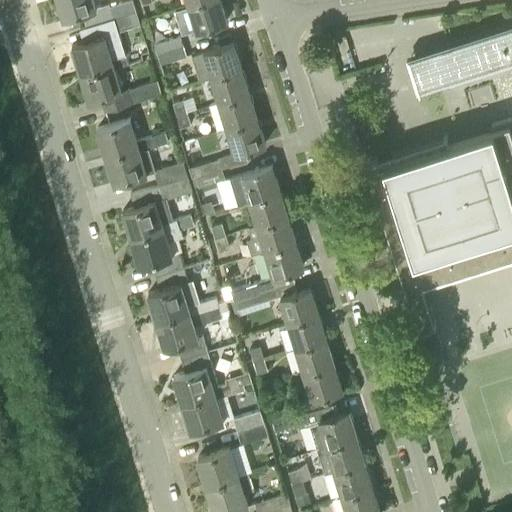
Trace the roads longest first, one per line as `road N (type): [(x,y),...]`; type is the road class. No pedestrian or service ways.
road 1 (residential): [(183,511),(25,0)]
road 2 (residential): [(438,511),(280,24)]
road 3 (residential): [(280,24),(422,0)]
